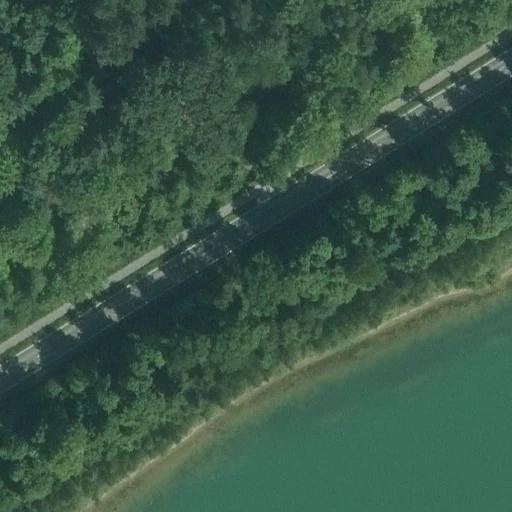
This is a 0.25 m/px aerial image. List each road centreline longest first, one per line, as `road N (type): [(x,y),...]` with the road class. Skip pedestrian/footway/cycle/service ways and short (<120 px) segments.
road 1 (secondary): [(0,377),(511,62)]
road 2 (track): [(276,206),(267,183),(33,0)]
